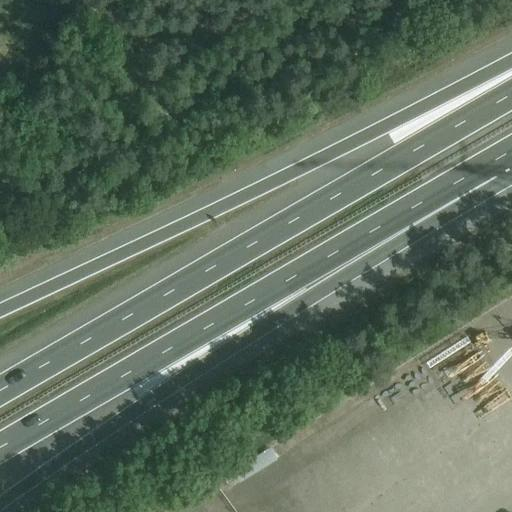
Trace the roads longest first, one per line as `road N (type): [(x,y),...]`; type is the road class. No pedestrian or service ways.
road 1 (motorway): [(0,505),(489,164)]
road 2 (motorway): [(511,94),(0,390)]
road 3 (motorway): [(0,449),(489,164)]
road 4 (motorway): [(511,69),(0,310)]
